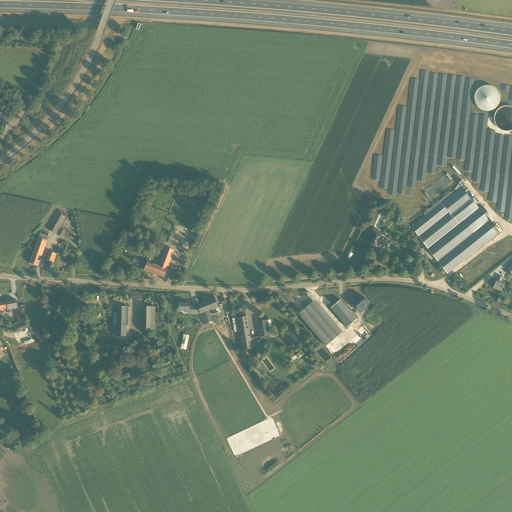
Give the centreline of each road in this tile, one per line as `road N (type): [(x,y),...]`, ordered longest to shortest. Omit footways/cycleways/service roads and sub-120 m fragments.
road 1 (unclassified): [(0,278),(203,292),(388,278),(446,289),(511,316)]
road 2 (motorway): [(0,4),(282,19),(511,44)]
road 3 (motorway): [(511,31),(204,0)]
road 4 (unclassified): [(0,160),(72,87),(112,0)]
